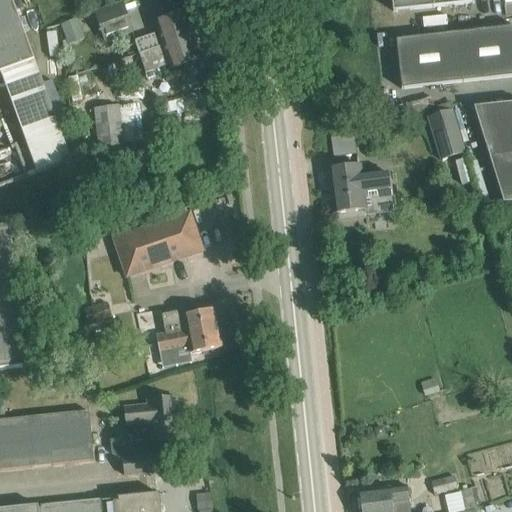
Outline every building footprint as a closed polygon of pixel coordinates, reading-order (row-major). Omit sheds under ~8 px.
[(35,60),(12,0),(0,0),(0,73),(1,73),(38,175),(72,162),(35,60)] [(474,4),(473,0),(392,0),(394,12),(474,4)] [(133,33),(123,3),(95,14),(105,43),(133,33)] [(136,42),(140,55),(192,37),(184,13),(154,23),(158,35),(136,42)] [(77,20),(62,26),(70,46),(85,39),(77,20)] [(511,27),(395,39),(400,89),(511,77),(511,27)] [(192,37),(140,55),(146,74),(170,66),(171,70),(200,60),(192,37)] [(124,104),(125,140),(144,139),(142,103),(124,104)] [(511,202),(511,104),(474,109),(504,204),(511,202)] [(102,172),(128,170),(122,106),(96,109),(102,172)] [(442,164),(468,156),(455,113),(429,120),(442,164)] [(351,137),(331,144),(335,155),(355,149),(351,137)] [(372,168),(329,171),(329,175),(327,178),(327,183),(330,185),(334,215),(365,212),(364,202),(378,201),(378,194),(387,193),(386,179),(373,180),(372,168)] [(203,252),(189,215),(114,242),(128,279),(203,252)] [(0,370),(26,368),(11,228),(0,229),(0,370)] [(90,325),(113,320),(108,304),(94,307),(86,309),(90,325)] [(219,334),(214,310),(188,316),(187,311),(162,316),(166,336),(157,338),(160,355),(189,349),(190,355),(222,348),(221,346),(225,343),(223,336),(219,334)] [(97,347),(106,345),(103,333),(94,335),(97,347)] [(436,379),(421,383),(425,396),(440,391),(436,379)] [(147,405),(124,408),(126,429),(149,426),(151,442),(181,439),(178,414),(179,414),(179,413),(178,413),(177,406),(178,406),(177,406),(176,398),(147,401),(147,405)] [(0,471),(96,462),(91,413),(0,421),(0,471)] [(147,441),(111,445),(112,454),(123,459),(124,476),(156,473),(154,446),(148,443),(147,441)] [(432,482),(435,496),(459,490),(454,476),(432,482)] [(405,490),(360,492),(362,511),(410,511),(409,489),(405,490)] [(208,493),(195,494),(196,510),(209,509),(208,493)] [(120,501),(103,503),(104,511),(161,511),(160,494),(120,498),(120,501)] [(104,511),(103,503),(103,500),(0,510),(0,511),(104,511)]
